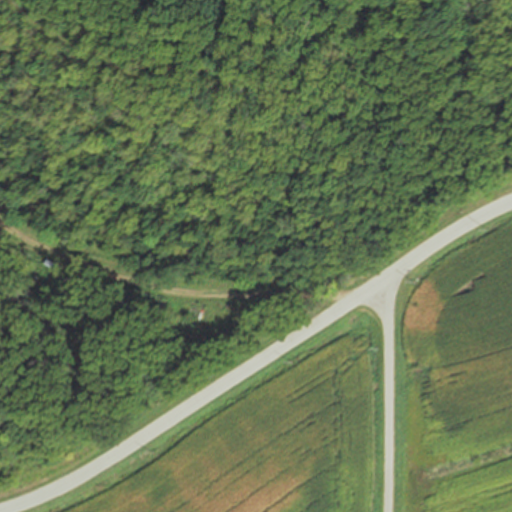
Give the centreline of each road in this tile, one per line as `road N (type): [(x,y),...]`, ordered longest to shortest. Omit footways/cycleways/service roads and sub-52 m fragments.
road 1 (residential): [(0,511),(101,467),(511,203)]
road 2 (residential): [(388,278),(388,511)]
